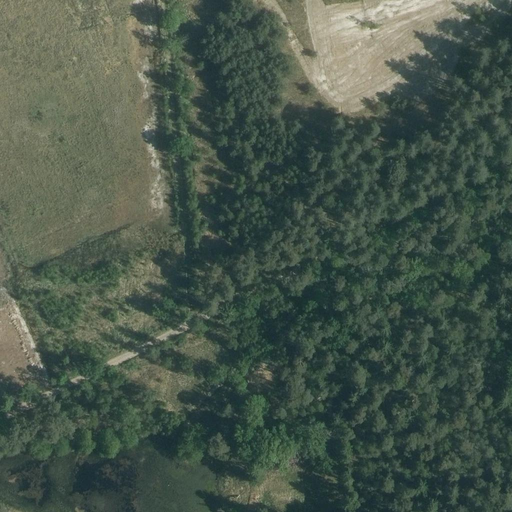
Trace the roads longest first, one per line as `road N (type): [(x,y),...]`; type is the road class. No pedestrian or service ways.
road 1 (track): [(187,323),(511,161)]
road 2 (track): [(0,416),(187,323)]
